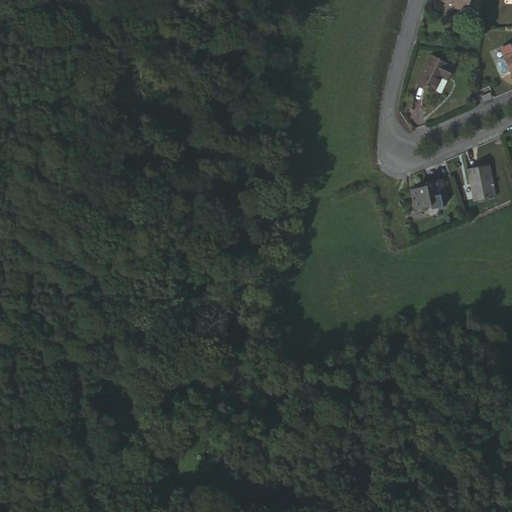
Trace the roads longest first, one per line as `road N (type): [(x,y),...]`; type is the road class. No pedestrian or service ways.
road 1 (residential): [(413,0),(389,100),(397,154)]
road 2 (residential): [(511,94),(412,135),(397,154)]
road 3 (residential): [(397,154),(427,158),(511,119)]
